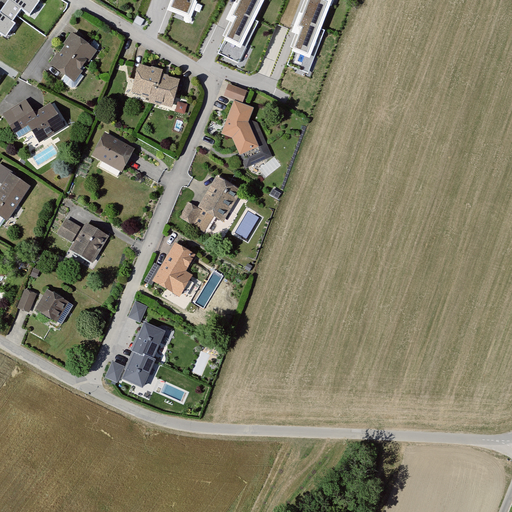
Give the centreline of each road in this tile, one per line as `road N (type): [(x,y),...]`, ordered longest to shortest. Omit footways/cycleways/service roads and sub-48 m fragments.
road 1 (residential): [(89,389),(210,84),(78,0)]
road 2 (residential): [(89,389),(143,415),(194,427),(511,444)]
